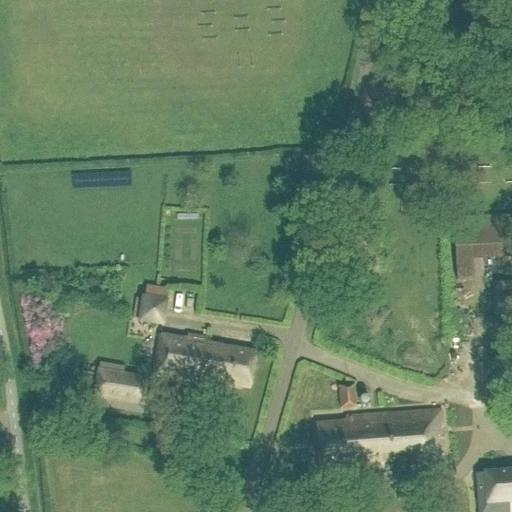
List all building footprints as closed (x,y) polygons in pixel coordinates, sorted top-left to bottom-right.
[(132,320),(137,321),(137,324),(164,327),(167,300),(164,300),(165,289),(145,286),(144,296),(140,296),(139,299),(135,299),(132,320)] [(250,389),(255,353),(208,345),(209,339),(188,336),(187,342),(159,337),(153,374),(171,379),(170,382),(228,391),(229,386),(250,389)] [(96,369),(91,399),(143,407),(148,377),(96,369)] [(340,410),(356,409),(354,386),(338,387),(340,410)] [(317,424),(320,472),(384,467),(384,462),(395,462),(396,466),(444,463),(440,411),(348,418),(348,422),(317,424)] [(488,415),(490,446),(509,444),(506,414),(488,415)] [(511,471),(477,475),(479,504),(511,502),(511,471)]
